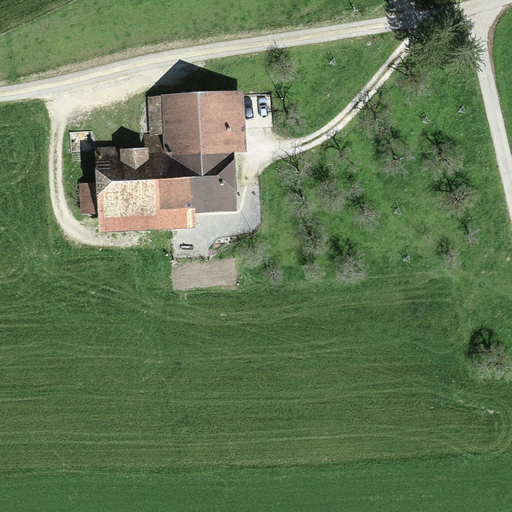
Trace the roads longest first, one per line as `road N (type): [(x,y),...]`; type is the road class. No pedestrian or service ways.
road 1 (track): [(250,156),(315,140),(353,109),(413,21)]
road 2 (unclassified): [(495,0),(471,9),(483,106),(511,185)]
